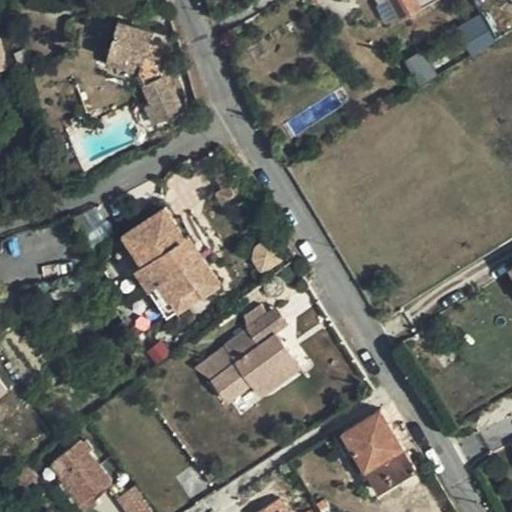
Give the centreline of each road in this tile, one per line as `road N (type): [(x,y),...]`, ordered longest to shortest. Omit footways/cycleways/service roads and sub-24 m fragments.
road 1 (residential): [(234,118),(472,511)]
road 2 (residential): [(0,230),(129,179),(234,118)]
road 3 (unknown): [(215,511),(404,398)]
road 4 (residential): [(186,0),(234,118)]
